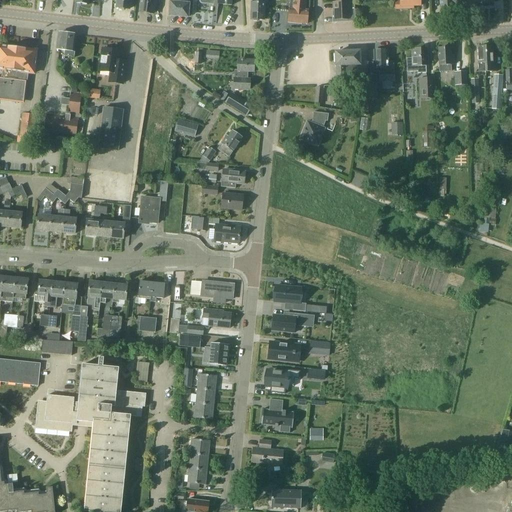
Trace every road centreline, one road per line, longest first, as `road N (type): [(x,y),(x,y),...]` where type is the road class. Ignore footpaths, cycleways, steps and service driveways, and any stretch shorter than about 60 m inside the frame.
road 1 (track): [(511,249),(267,144)]
road 2 (tertiary): [(319,39),(511,30)]
road 3 (residential): [(268,136),(186,83),(135,28)]
road 4 (residential): [(238,436),(255,266)]
road 5 (unknown): [(159,372),(161,491),(142,511)]
road 6 (tertiary): [(135,28),(278,39)]
road 7 (residential): [(255,266),(268,136)]
road 8 (residential): [(0,255),(127,263)]
road 9 (unknown): [(146,45),(127,166)]
